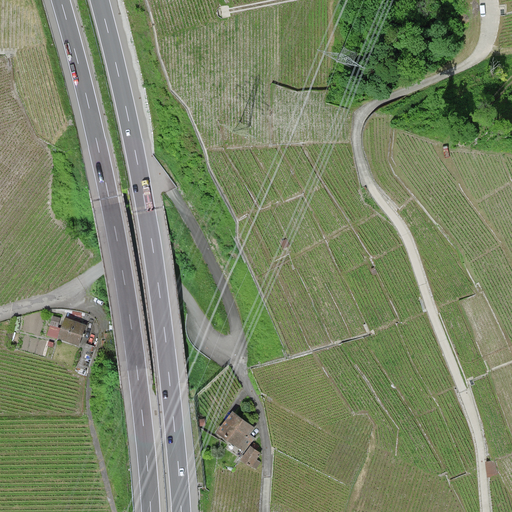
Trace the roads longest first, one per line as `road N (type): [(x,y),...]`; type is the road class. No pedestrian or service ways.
road 1 (unclassified): [(485,511),(475,423),(406,240),(368,181),(356,133),(374,104),(472,60),(487,37),(489,0)]
road 2 (motorway): [(61,0),(118,244),(151,511)]
road 3 (motorway): [(182,511),(159,288),(100,0)]
road 4 (unclassified): [(0,314),(61,293),(110,264),(134,263),(161,276),(210,335),(237,354),(264,429),(265,511)]
road 5 (track): [(114,511),(89,411),(103,323),(97,308),(61,293)]
